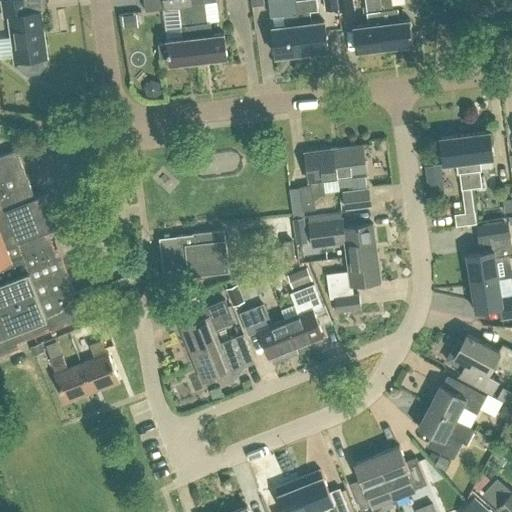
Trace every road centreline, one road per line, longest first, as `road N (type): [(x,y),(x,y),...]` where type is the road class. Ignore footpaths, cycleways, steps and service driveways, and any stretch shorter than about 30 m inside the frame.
road 1 (residential): [(172,429),(191,470),(214,464),(374,389),(400,338)]
road 2 (residential): [(397,88),(121,115)]
road 3 (residential): [(400,338),(418,315),(424,287),(397,88)]
road 4 (residential): [(172,429),(400,338)]
